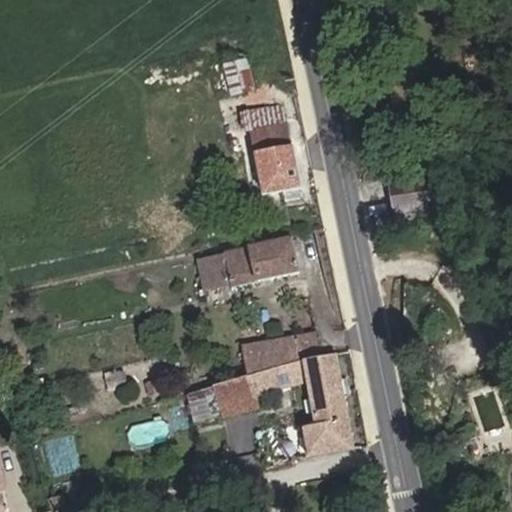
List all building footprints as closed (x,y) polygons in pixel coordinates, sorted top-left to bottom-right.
[(242,61),(221,67),(228,98),(251,93),(242,61)] [(250,133),(284,126),(279,108),(246,114),(250,133)] [(284,126),(250,133),(262,194),(278,191),(280,204),(299,201),(284,126)] [(448,165),(361,180),(375,237),(402,235),(451,199),(448,165)] [(198,258),(205,285),(228,279),(230,289),(296,273),(288,237),(198,258)] [(242,348),(248,373),(320,356),(314,331),(242,348)] [(320,356),(248,373),(218,380),(223,405),(305,388),(310,427),(298,430),(303,458),(347,450),(328,355),(320,356)] [(136,427),(139,443),(174,436),(171,420),(136,427)]
